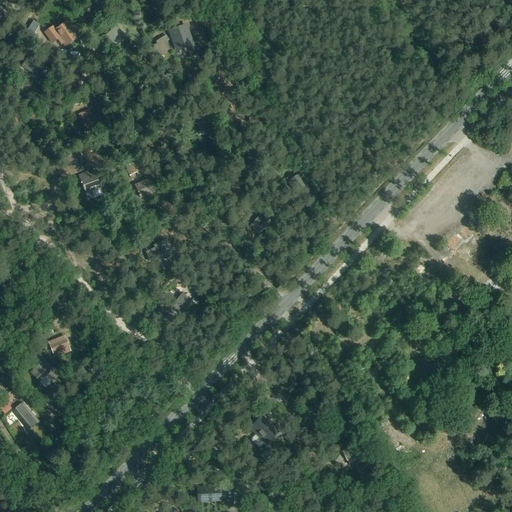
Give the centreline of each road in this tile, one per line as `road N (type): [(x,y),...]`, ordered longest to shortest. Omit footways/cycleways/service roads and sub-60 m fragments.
road 1 (secondary): [(86,511),(511,65)]
road 2 (track): [(285,302),(232,242),(92,35),(78,0)]
road 3 (track): [(0,169),(36,236),(102,305),(172,360),(197,394)]
road 4 (track): [(158,436),(277,511)]
road 5 (track): [(0,416),(74,511)]
